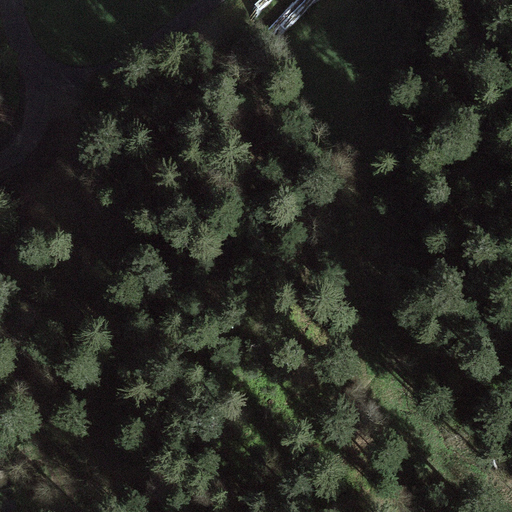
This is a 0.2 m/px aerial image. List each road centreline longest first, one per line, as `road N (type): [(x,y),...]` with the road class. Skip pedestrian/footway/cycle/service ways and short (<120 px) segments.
road 1 (track): [(369,0),(367,117),(346,281),(406,511)]
road 2 (track): [(2,152),(6,307),(18,388),(59,511)]
road 3 (unclassified): [(47,66),(73,79),(129,67),(213,0)]
